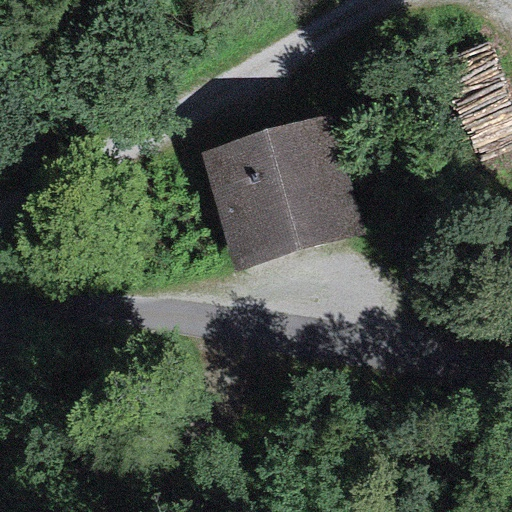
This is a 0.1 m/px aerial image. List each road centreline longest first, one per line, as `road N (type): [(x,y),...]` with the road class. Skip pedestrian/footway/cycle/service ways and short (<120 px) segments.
road 1 (unclassified): [(0,328),(143,313),(511,369)]
road 2 (track): [(0,243),(147,138)]
